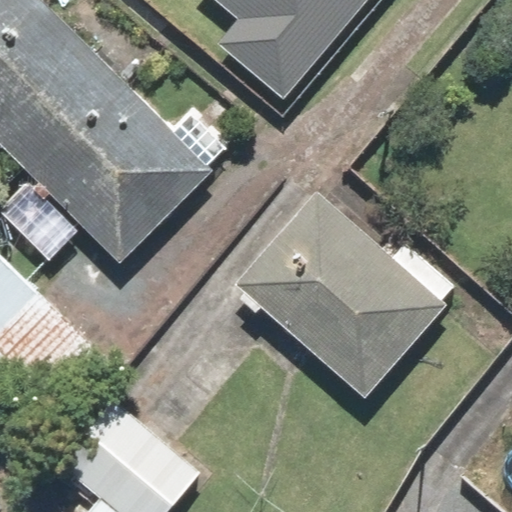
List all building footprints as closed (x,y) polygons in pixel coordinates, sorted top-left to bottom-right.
[(213,165),(231,148),(201,116),(182,134),(52,0),(0,0),(0,128),(40,171),(5,205),(56,258),(92,224),(131,264),(202,195),(223,175),(213,165)] [(367,0),(243,0),(251,6),(229,32),(294,87),(367,0)] [(448,297),(459,285),(410,242),(401,252),(330,188),(246,282),(374,395),(455,303),(448,297)] [(0,381),(20,364),(64,407),(115,352),(16,260),(0,276),(0,381)] [(118,401),(71,464),(106,491),(90,511),(182,511),(212,473),(118,401)]
